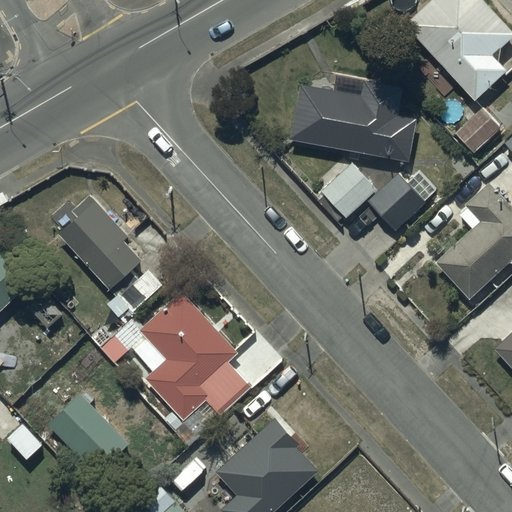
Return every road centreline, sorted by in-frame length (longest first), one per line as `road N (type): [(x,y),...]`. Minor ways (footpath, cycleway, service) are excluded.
road 1 (residential): [(111,63),(508,511)]
road 2 (primary): [(111,63),(0,127)]
road 3 (primary): [(222,0),(111,63)]
